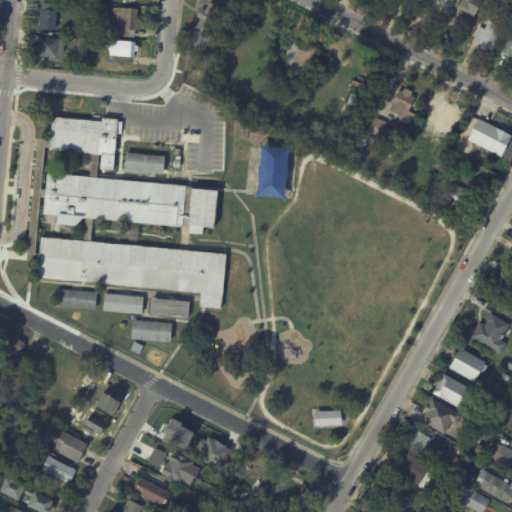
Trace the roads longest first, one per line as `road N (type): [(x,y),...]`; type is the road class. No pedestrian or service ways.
road 1 (residential): [(0,302),(348,481)]
road 2 (residential): [(360,460),(511,190)]
road 3 (residential): [(5,74),(149,85),(165,67),(169,0)]
road 4 (residential): [(315,0),(511,98)]
road 5 (residential): [(83,511),(155,383)]
road 6 (residential): [(0,140),(12,0)]
